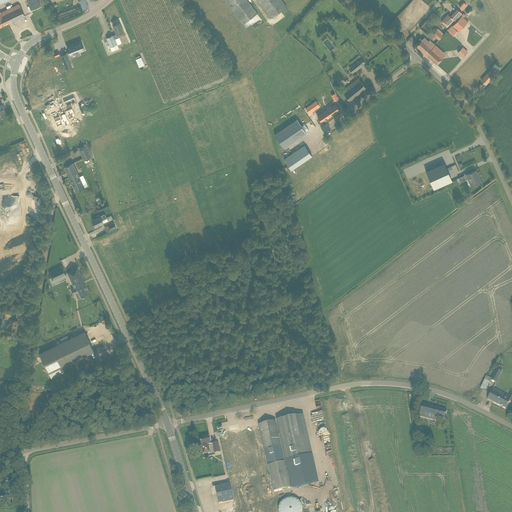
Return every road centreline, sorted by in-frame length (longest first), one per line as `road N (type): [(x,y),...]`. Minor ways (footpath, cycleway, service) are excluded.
road 1 (unclassified): [(511,426),(433,386),(395,379),(168,424)]
road 2 (tertiary): [(168,424),(58,187)]
road 3 (unclassified): [(511,195),(477,117),(415,57)]
road 4 (unclassified): [(168,424),(0,456)]
road 5 (unclassified): [(33,320),(58,187)]
road 6 (tertiary): [(58,187),(14,93),(16,62)]
